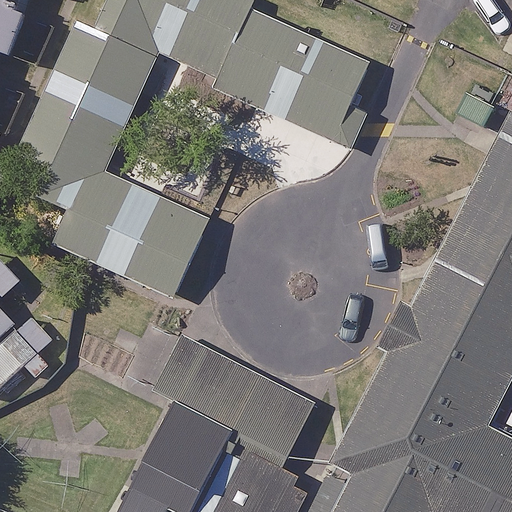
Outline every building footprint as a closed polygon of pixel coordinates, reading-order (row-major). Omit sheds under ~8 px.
[(0,0),(0,89),(42,0),(0,0)] [(327,134),(366,52),(255,0),(101,0),(94,15),(81,9),(17,143),(37,153),(23,184),(66,204),(52,233),(176,292),(215,209),(110,160),(159,55),(327,134)] [(511,511),(511,104),(508,103),(294,511),(511,511)] [(0,331),(9,321),(0,312),(0,331)] [(20,324),(0,343),(0,389),(54,338),(31,314),(20,324)] [(261,511),(319,396),(177,327),(148,387),(165,395),(113,501),(134,511),(261,511)]
